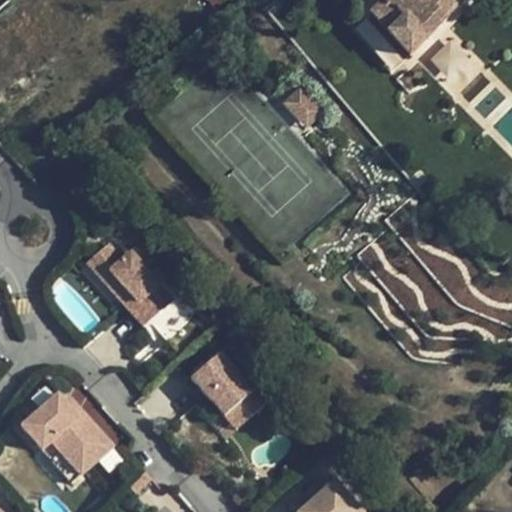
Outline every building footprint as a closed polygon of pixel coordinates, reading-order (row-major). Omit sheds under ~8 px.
[(385,0),(370,16),(409,60),(445,21),(464,0),(385,0)] [(304,127),(321,112),(300,88),(283,104),(304,127)] [(116,237),(87,264),(116,296),(130,283),(158,314),(173,300),(116,237)] [(144,327),(158,314),(130,283),(116,296),(144,327)] [(225,440),(265,405),(219,354),(191,380),(205,395),(194,406),(225,440)] [(64,403),(57,397),(21,428),(42,452),(52,444),(81,477),(113,448),(83,415),(78,419),(74,415),(64,403)] [(69,399),(64,403),(74,415),(79,410),(69,399)] [(409,479),(430,501),(440,492),(420,469),(409,479)] [(325,476),(291,507),(294,511),(359,511),(334,483),(332,485),(325,476)]
